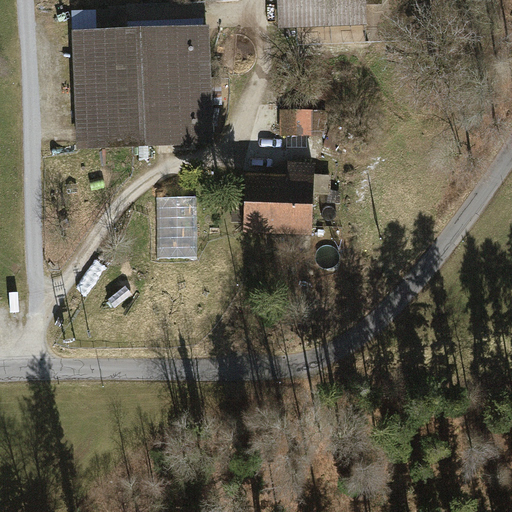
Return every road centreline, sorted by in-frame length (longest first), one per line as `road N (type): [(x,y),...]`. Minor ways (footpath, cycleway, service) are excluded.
road 1 (tertiary): [(511,156),(405,303),(355,341),(304,365),(0,372)]
road 2 (track): [(40,312),(25,0)]
